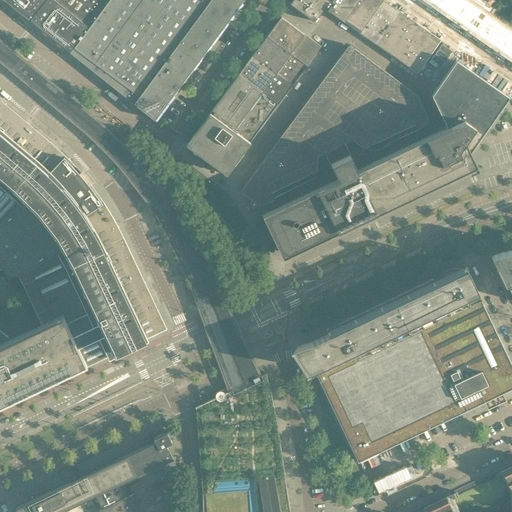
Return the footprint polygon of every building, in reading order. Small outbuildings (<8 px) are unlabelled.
[(29,20),(45,0),(4,0),(29,20)] [(69,53),(108,0),(45,0),(29,20),(69,53)] [(154,120),(242,0),(108,0),(69,53),(70,53),(134,103),(133,103),(154,120)] [(343,21),(357,0),(292,0),(290,4),(314,21),(324,8),(343,21)] [(357,0),(343,21),(359,33),(382,0),(357,0)] [(399,11),(382,0),(359,33),(376,44),(399,11)] [(464,0),(428,0),(454,18),(474,32),(511,58),(511,32),(487,15),(492,8),(480,0),(465,0),(464,0)] [(400,61),(423,29),(399,11),(376,44),(400,61)] [(321,46),(281,16),(266,36),(307,65),(321,46)] [(417,73),(440,40),(423,29),(400,61),(417,73)] [(266,36),(252,55),(292,85),(307,65),(266,36)] [(347,50),(239,193),(255,205),(318,174),(317,157),(350,141),(366,150),(427,122),(416,97),(347,50)] [(292,85),(252,55),(238,74),(279,103),(292,85)] [(356,169),(350,155),(349,155),(339,160),(330,164),(337,178),(262,214),(282,257),(467,169),(468,173),(477,169),(469,152),(508,97),(455,60),(431,95),(446,127),(356,169)] [(19,73),(25,66),(25,65),(26,65),(21,61),(14,70),(19,73)] [(25,65),(25,66),(19,73),(32,84),(38,75),(37,75),(25,65)] [(226,174),(279,103),(238,74),(186,145),(226,174)] [(51,86),(39,76),(38,75),(32,84),(45,95),(52,86),(51,85),(51,86)] [(64,97),(52,87),(52,86),(45,95),(57,106),(65,97),(64,96),(64,97)] [(77,107),(65,97),(57,106),(70,116),(78,107),(77,106),(77,107)] [(90,184),(80,172),(78,170),(75,167),(71,162),(68,159),(65,155),(50,142),(0,100),(0,258),(1,259),(4,263),(6,267),(9,272),(12,276),(18,274),(41,323),(36,326),(0,342),(0,406),(60,378),(66,375),(66,377),(108,357),(109,360),(149,340),(148,338),(167,329),(157,310),(123,237),(113,219),(111,215),(109,211),(105,205),(103,202),(90,184)] [(90,118),(78,108),(78,107),(70,116),(82,127),(83,127),(91,118),(90,117),(90,118)] [(102,129),(91,119),(92,118),(91,118),(83,127),(96,138),(103,129),(103,128),(102,129)] [(114,140),(104,130),(103,129),(96,138),(107,150),(115,141),(115,140),(114,140)] [(127,152),(116,142),(116,141),(115,141),(107,150),(119,162),(127,152)] [(131,166),(134,161),(127,152),(119,162),(128,173),(131,166)] [(176,214),(162,197),(161,195),(160,195),(157,201),(154,207),(155,210),(161,223),(176,214)] [(167,237),(184,227),(176,214),(161,223),(167,237)] [(185,228),(184,227),(167,237),(174,252),(193,240),(185,228)] [(181,267),(201,254),(193,240),(174,252),(181,267)] [(498,253),(493,255),(491,256),(504,284),(506,283),(511,295),(511,249),(510,250),(507,251),(504,251),(501,252),(498,253)] [(188,282),(209,268),(206,262),(201,254),(181,267),(188,282)] [(194,297),(217,283),(210,269),(209,268),(188,282),(194,297)] [(314,370),(477,292),(466,268),(306,344),(305,343),(301,345),(302,347),(313,369),(313,370),(314,370)] [(196,305),(221,293),(220,289),(217,283),(194,297),(196,305)] [(511,387),(511,365),(477,293),(477,292),(314,370),(357,461),(430,427),(446,419),(511,387)] [(271,393),(271,390),(270,390),(266,378),(267,377),(267,374),(266,373),(263,374),(242,385),(249,409),(274,407),(274,406),(273,406),(270,393),(271,393)] [(196,413),(249,409),(242,385),(232,390),(216,397),(195,407),(195,408),(196,412),(196,413)] [(276,422),(273,409),(274,409),(274,407),(249,409),(253,425),(277,423),(277,422),(276,422)] [(253,425),(249,409),(196,413),(196,415),(197,428),(197,430),(253,425)] [(278,438),(276,425),(277,424),(277,423),(253,425),(257,441),(280,439),(279,437),(278,438)] [(257,441),(253,425),(197,430),(197,431),(198,444),(198,446),(257,441)] [(172,442),(166,431),(153,437),(155,441),(114,461),(113,459),(82,474),(71,479),(72,481),(41,496),(38,491),(32,494),(34,499),(16,507),(15,508),(16,510),(17,511),(58,511),(81,501),(81,502),(95,495),(97,498),(95,500),(96,503),(98,502),(102,508),(99,510),(99,511),(143,511),(134,493),(128,496),(122,482),(124,481),(165,461),(173,458),(168,448),(166,444),(172,442)] [(281,453),(279,441),(280,440),(280,439),(257,441),(261,457),(282,455),(282,453),(281,453)] [(199,462),(261,457),(257,441),(198,446),(198,447),(199,447),(199,460),(199,462)] [(283,469),(281,456),(282,456),(282,455),(261,457),(264,472),(285,471),(284,469),(283,469)] [(247,474),(264,472),(261,457),(199,462),(199,463),(200,463),(201,476),(200,476),(200,478),(247,474)] [(286,485),(284,472),(285,472),(285,471),(264,472),(267,488),(287,487),(287,485),(286,485)] [(267,488),(264,472),(247,474),(200,478),(201,479),(202,492),(202,493),(267,488)] [(288,501),(286,488),(287,488),(287,487),(267,488),(270,504),(289,502),(289,501),(288,501)] [(202,509),(270,504),(267,488),(202,493),(202,494),(203,508),(202,508),(202,509)] [(455,511),(448,496),(427,506),(429,511),(455,511)] [(289,511),(289,504),(290,504),(289,502),(270,504),(271,511),(289,511)]
